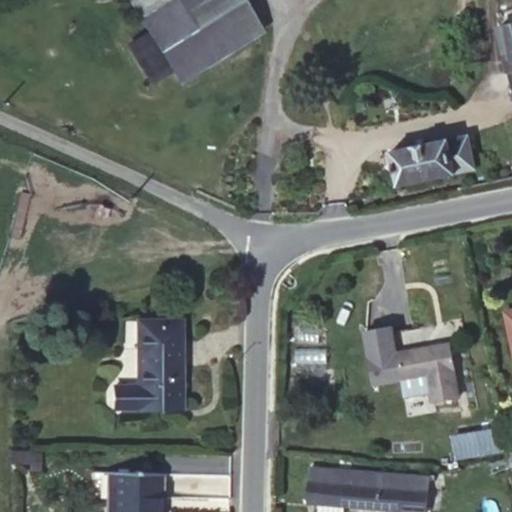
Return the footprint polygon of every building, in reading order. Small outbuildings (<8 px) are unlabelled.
[(129,0),(150,33),(172,69),(181,83),(261,32),(241,0),(129,0)] [(511,24),(500,27),(511,80),(511,24)] [(152,81),(172,69),(150,33),(130,45),(152,81)] [(468,136),(392,151),(398,185),(474,170),(468,136)] [(184,324),(139,324),(140,386),(118,386),(117,408),(184,408),(184,324)] [(432,401),(459,396),(450,343),(397,353),(392,326),(365,331),(374,384),(401,380),(403,392),(430,387),(432,401)] [(309,501),(319,502),(340,503),(425,511),(428,477),(312,467),(309,501)] [(156,474),(114,472),(112,511),(159,511),(160,498),(155,497),(156,474)] [(339,511),(340,503),(319,502),(318,511),(320,511),(339,511)]
